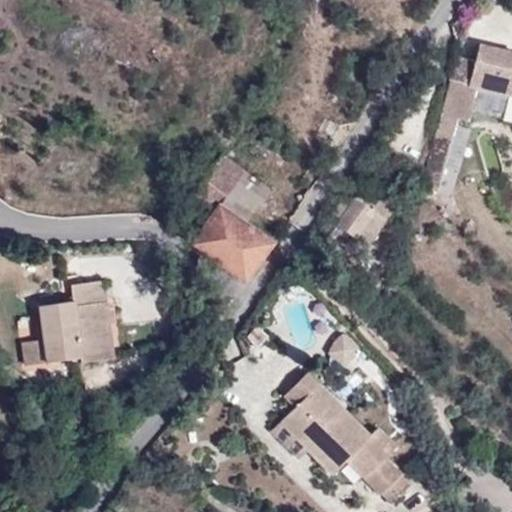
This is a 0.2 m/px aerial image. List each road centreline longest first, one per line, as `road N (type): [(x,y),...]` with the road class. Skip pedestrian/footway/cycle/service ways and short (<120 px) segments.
road 1 (residential): [(288,241),(423,377),(462,465),(511,492)]
road 2 (residential): [(288,241),(457,0)]
road 3 (residential): [(0,215),(57,229),(139,225),(185,248),(246,299)]
road 4 (residential): [(91,511),(123,454),(246,299)]
